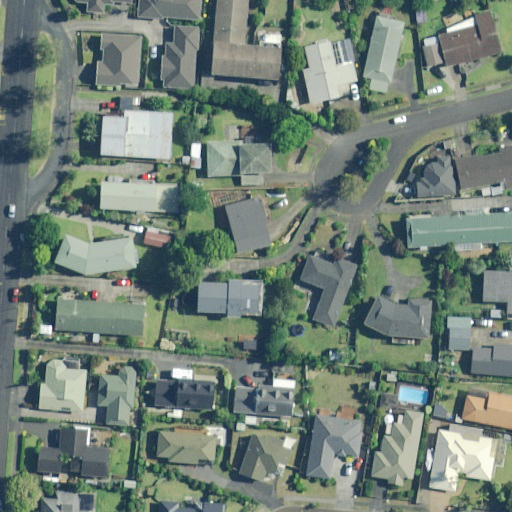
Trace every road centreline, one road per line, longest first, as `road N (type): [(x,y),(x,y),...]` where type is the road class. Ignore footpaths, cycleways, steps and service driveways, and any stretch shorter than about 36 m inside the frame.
road 1 (residential): [(21,0),(0,316)]
road 2 (residential): [(410,125),(360,206),(332,196),(330,180),(345,147),(372,135)]
